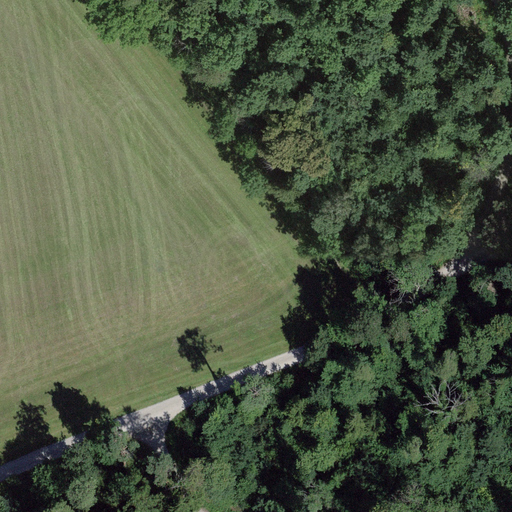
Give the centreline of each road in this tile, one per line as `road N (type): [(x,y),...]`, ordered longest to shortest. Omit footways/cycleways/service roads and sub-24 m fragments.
road 1 (track): [(135,424),(284,363),(511,244)]
road 2 (track): [(135,424),(0,477)]
road 3 (track): [(511,145),(459,272)]
